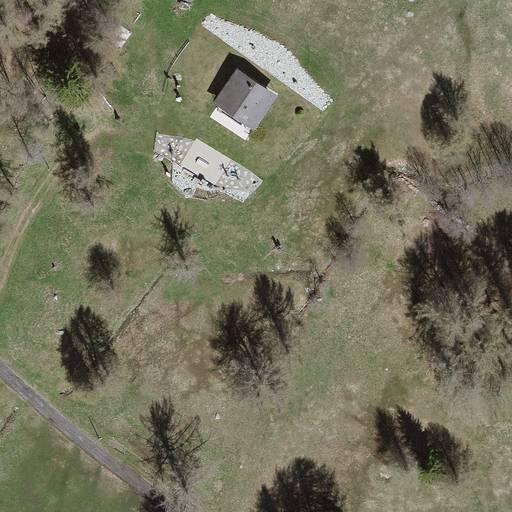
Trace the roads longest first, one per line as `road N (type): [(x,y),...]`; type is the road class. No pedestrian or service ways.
road 1 (track): [(0,290),(39,192),(95,132),(122,129)]
road 2 (track): [(0,377),(71,445),(160,511)]
